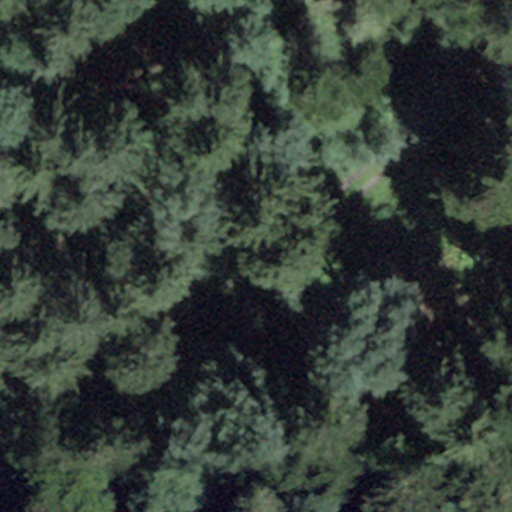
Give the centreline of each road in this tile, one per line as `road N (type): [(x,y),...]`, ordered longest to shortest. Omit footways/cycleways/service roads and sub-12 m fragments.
road 1 (track): [(276,242),(479,0)]
road 2 (track): [(276,242),(0,295)]
